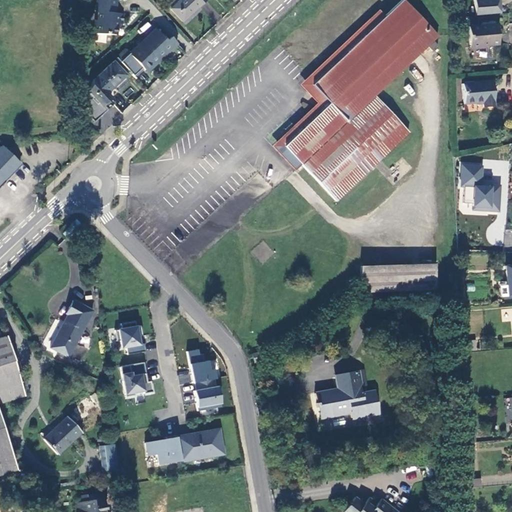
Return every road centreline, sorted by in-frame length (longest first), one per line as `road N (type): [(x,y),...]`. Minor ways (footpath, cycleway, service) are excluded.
road 1 (residential): [(266,511),(235,357),(174,288)]
road 2 (secondary): [(276,0),(110,155)]
road 3 (residential): [(163,419),(176,416),(158,309),(174,288)]
